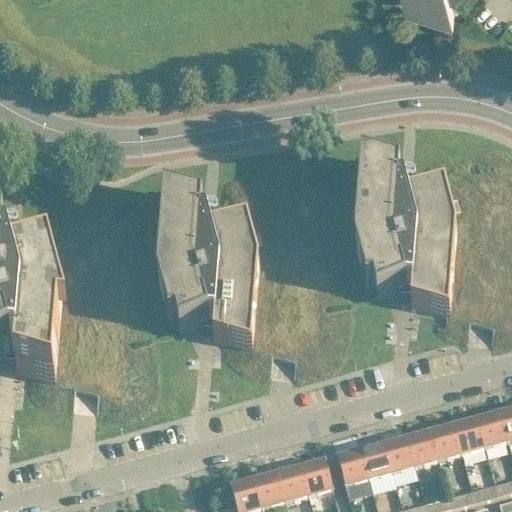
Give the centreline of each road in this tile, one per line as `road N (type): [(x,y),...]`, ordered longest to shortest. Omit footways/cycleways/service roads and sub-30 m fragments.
road 1 (residential): [(0,508),(511,370)]
road 2 (tertiary): [(511,115),(454,99),(413,100),(109,144),(45,130),(0,102)]
